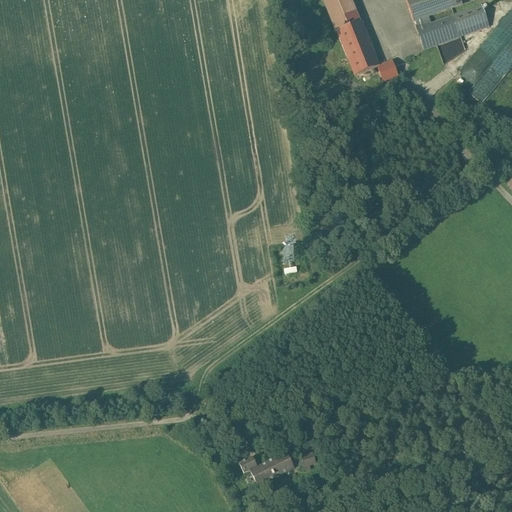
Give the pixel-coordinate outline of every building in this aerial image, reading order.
[(366,64),(344,0),(316,0),(342,73),(366,64)] [(394,0),(420,71),(457,58),(451,41),(481,30),(473,7),(455,13),(450,0),(394,0)] [(511,56),(504,50),(470,93),(484,103),(511,66),(511,56)] [(286,274),(300,271),(299,266),(285,268),(286,274)] [(288,461),(285,454),(274,460),(257,468),(250,471),(259,488),(293,470),(288,461)] [(312,454),(301,457),(304,467),(304,468),(309,467),(316,465),(312,454)] [(301,457),(288,461),(293,470),(304,467),(301,457)] [(252,459),(239,465),(244,475),(250,471),(257,468),(252,459)]
